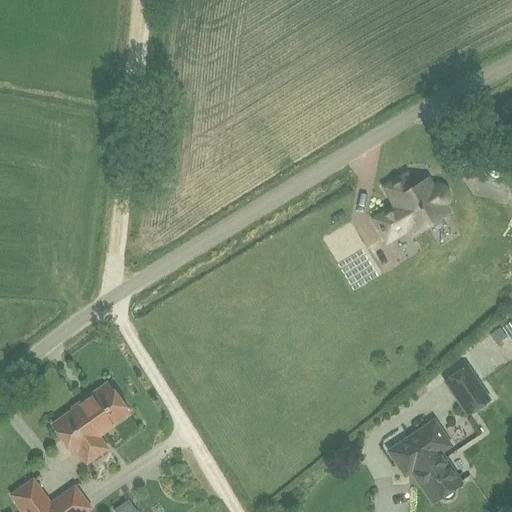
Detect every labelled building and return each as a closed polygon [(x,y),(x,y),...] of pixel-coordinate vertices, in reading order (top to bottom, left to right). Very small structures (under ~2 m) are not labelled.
[(511,184),(511,170),(494,167),(491,180),(511,184)] [(445,203),(447,200),(447,197),(446,193),(444,190),(442,188),(439,187),(435,187),(432,188),(427,180),(411,190),(403,178),(385,189),(396,207),(374,221),(387,241),(409,228),(412,234),(447,213),(442,205),(445,203)] [(490,402),(468,369),(446,383),(468,417),(490,402)] [(106,449),(97,436),(128,414),(106,384),(72,409),(73,410),(52,426),(73,455),(78,452),(86,463),(106,449)] [(433,504),(441,499),(441,500),(442,501),(443,502),(444,502),(446,503),(447,503),(448,503),(450,502),(451,502),(452,501),(453,500),(454,499),(454,498),(455,496),(455,495),(455,494),(454,492),(454,491),(461,486),(436,448),(446,442),(434,424),(390,453),(406,477),(412,473),(433,504)] [(8,495),(12,500),(20,511),(85,511),(91,508),(75,485),(51,504),(33,478),(8,495)] [(120,511),(141,511),(133,501),(120,511)]
